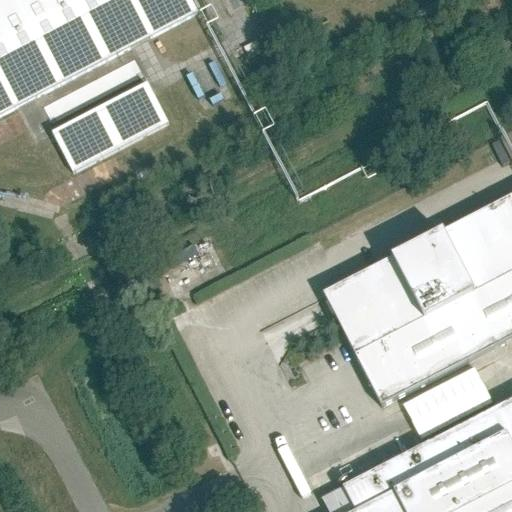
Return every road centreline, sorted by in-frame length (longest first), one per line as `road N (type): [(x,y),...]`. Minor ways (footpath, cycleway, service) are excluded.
road 1 (track): [(511,79),(128,279),(101,324),(43,373),(16,418)]
road 2 (unclassified): [(93,511),(54,437),(42,426),(0,418)]
